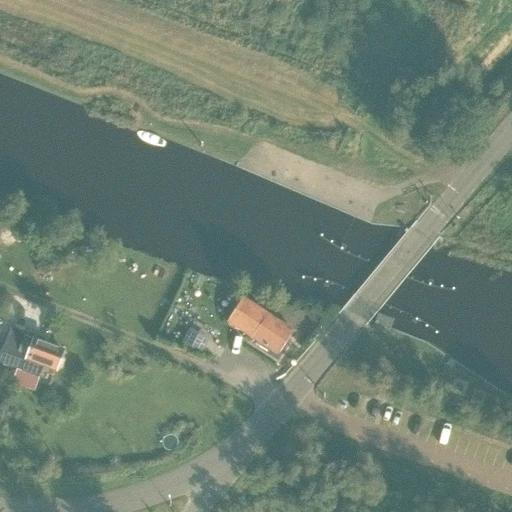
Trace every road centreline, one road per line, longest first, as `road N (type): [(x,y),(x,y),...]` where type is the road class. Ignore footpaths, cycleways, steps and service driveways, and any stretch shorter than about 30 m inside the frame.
road 1 (tertiary): [(288,397),(511,134)]
road 2 (track): [(278,408),(245,383),(0,286)]
road 3 (tertiary): [(236,448),(193,477),(105,505),(0,507)]
road 4 (unclassified): [(511,483),(288,397)]
